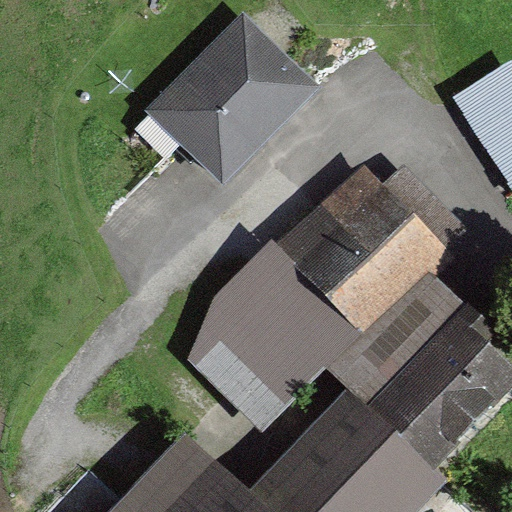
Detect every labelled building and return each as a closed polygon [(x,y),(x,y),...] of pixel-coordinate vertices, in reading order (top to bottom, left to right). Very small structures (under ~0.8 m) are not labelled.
[(253,18),(158,111),(234,189),(330,97),(289,53),(253,18)] [(511,72),(470,98),(511,166),(511,72)] [(369,164),(217,310),(194,366),(263,444),(455,268),(448,261),(474,236),(412,171),(393,189),(369,164)] [(463,314),(435,287),(330,387),(364,421),(463,314)] [(364,421),(431,487),(511,404),(511,378),(456,326),(364,421)] [(431,487),(364,421),(345,402),(252,496),(216,461),(165,511),(447,511),(452,507),(431,487)]
